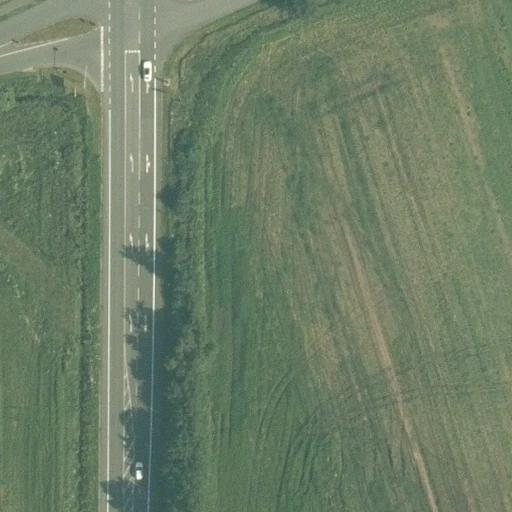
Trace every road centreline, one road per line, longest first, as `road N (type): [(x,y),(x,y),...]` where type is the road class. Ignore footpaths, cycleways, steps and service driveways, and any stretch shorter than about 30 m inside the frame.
road 1 (secondary): [(133,3),(124,511)]
road 2 (tertiary): [(133,3),(0,50)]
